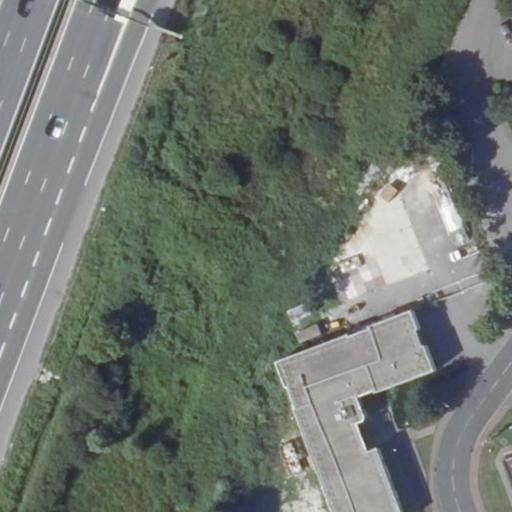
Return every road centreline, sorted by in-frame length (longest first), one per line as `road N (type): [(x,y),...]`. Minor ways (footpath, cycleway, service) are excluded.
road 1 (unknown): [(511,202),(491,142),(496,0)]
road 2 (motorway): [(0,292),(72,101)]
road 3 (motorway): [(72,101),(135,30),(148,0)]
